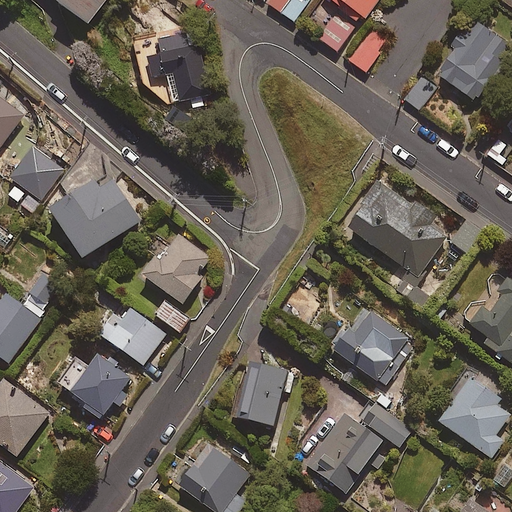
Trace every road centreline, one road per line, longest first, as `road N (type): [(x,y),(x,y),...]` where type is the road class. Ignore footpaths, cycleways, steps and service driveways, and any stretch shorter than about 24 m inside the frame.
road 1 (residential): [(255,233),(231,224),(0,26)]
road 2 (residential): [(95,511),(249,282),(255,233)]
road 3 (residential): [(287,49),(511,212)]
road 4 (residential): [(255,233),(275,224),(283,202),(238,66),(263,41),(287,49)]
